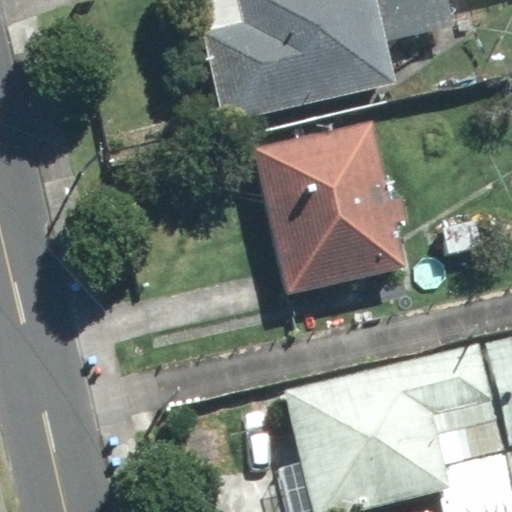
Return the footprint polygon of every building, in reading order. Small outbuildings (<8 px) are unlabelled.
[(375,95),(355,0),(220,0),(228,36),(187,45),(204,129),(375,95)] [(426,0),(429,9),(473,0),(426,0)] [(392,205),(371,210),(355,135),(238,160),(270,304),(386,278),(376,234),(398,230),(392,205)] [(511,511),(511,348),(470,357),(492,464),(501,511),(511,511)] [(492,464),(470,357),(267,398),(290,511),(420,511),(434,509),(428,477),(492,464)]
